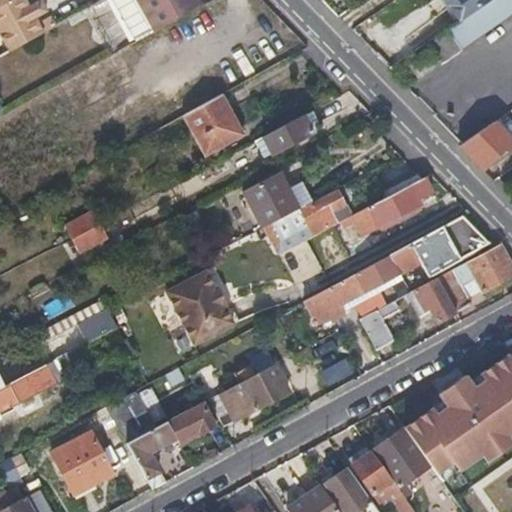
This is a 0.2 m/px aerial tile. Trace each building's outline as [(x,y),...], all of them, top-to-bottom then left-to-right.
[(0,0),(0,37),(8,52),(55,27),(49,16),(37,23),(23,0),(0,0)] [(199,6),(195,0),(135,0),(153,31),(199,6)] [(511,0),(488,0),(461,20),(433,39),(446,59),(511,14),(511,0)] [(446,0),(461,20),(488,0),(446,0)] [(409,65),(417,77),(440,62),(431,49),(409,65)] [(209,100),(220,94),(215,83),(203,90),(209,100)] [(209,100),(181,115),(203,155),(242,134),(220,94),(209,100)] [(312,130),(303,115),(253,142),(261,158),(312,130)] [(511,136),(495,119),(461,142),(460,143),(479,163),(501,147),(505,151),(511,146),(511,136)] [(260,228),(297,209),(276,173),(239,193),(258,229),(260,228)] [(430,193),(420,177),(337,220),(341,227),(355,220),(362,230),(376,223),(377,225),(427,199),(424,197),(430,193)] [(299,213),(297,209),(260,228),(269,244),(304,225),(309,234),(335,221),(331,212),(342,205),(336,194),(299,213)] [(65,228),(71,240),(99,225),(92,213),(65,228)] [(487,243),(461,216),(375,262),(302,300),(315,324),(343,310),(339,303),(418,261),(426,276),(487,243)] [(99,225),(71,240),(77,251),(104,236),(99,225)] [(304,225),(269,244),(274,252),(309,234),(304,225)] [(511,274),(511,272),(494,244),(434,277),(452,309),(469,300),(461,286),(475,279),(481,291),(511,274)] [(214,287),(205,270),(163,293),(191,345),(233,323),(225,307),(229,304),(218,284),(214,287)] [(433,323),(454,312),(452,309),(434,277),(409,291),(419,311),(424,309),(433,323)] [(382,363),(399,354),(379,319),(395,310),(391,301),(357,319),(382,363)] [(114,327),(103,308),(42,340),(52,359),(69,351),(114,327)] [(41,365),(49,382),(78,367),(69,351),(52,359),(41,365)] [(511,353),(479,374),(485,382),(476,389),(470,380),(466,376),(459,380),(465,388),(459,393),(497,446),(507,439),(511,435),(511,353)] [(206,399),(221,425),(287,389),(274,363),(256,372),(251,363),(232,374),(236,383),(206,399)] [(0,386),(0,410),(51,384),(49,382),(41,365),(0,386)] [(479,374),(470,380),(476,389),(485,382),(479,374)] [(459,380),(453,385),(459,393),(465,388),(459,380)] [(459,393),(453,385),(444,390),(450,398),(459,393)] [(433,407),(403,427),(404,428),(430,464),(438,477),(454,466),(459,472),(460,473),(484,456),(497,446),(459,393),(450,398),(444,390),(439,394),(443,400),(449,408),(438,415),(433,407)] [(104,405),(124,441),(151,427),(130,391),(104,405)] [(443,400),(433,407),(438,415),(449,408),(443,400)] [(201,401),(164,420),(175,439),(188,433),(190,437),(214,424),(201,401)] [(124,441),(151,489),(164,482),(151,456),(177,442),(175,439),(164,420),(151,427),(124,441)] [(404,428),(374,449),(393,477),(399,485),(430,464),(404,428)] [(111,472),(88,429),(49,450),(71,493),(111,472)] [(497,446),(502,454),(511,446),(511,445),(507,439),(497,446)] [(497,446),(484,456),(489,463),(502,454),(497,446)] [(399,511),(418,511),(399,485),(393,477),(389,480),(366,447),(350,457),(355,463),(352,465),(378,504),(392,494),(401,506),(397,508),(399,511)] [(0,463),(7,483),(31,474),(24,454),(0,462),(0,463)] [(380,511),(348,466),(338,473),(331,464),(316,474),(342,511),(380,511)] [(438,477),(443,483),(459,472),(454,466),(438,477)] [(16,485),(6,490),(12,502),(22,497),(16,485)] [(337,511),(320,486),(286,509),(288,511),(337,511)] [(0,511),(52,511),(40,488),(22,497),(12,502),(6,490),(0,492),(0,511)]
